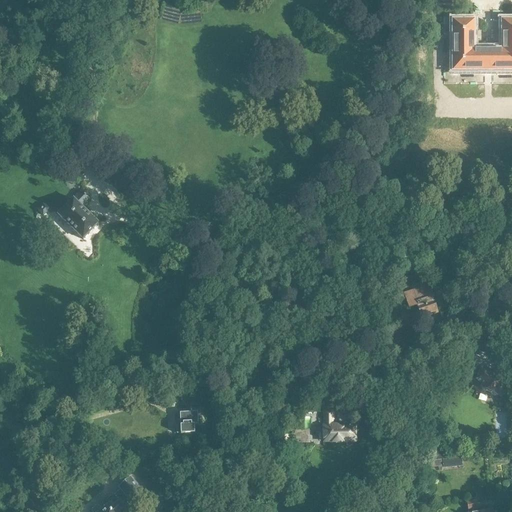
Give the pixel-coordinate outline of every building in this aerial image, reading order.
[(449,74),(511,73),(511,21),(498,21),(498,51),(472,51),(472,21),(449,22),(449,74)] [(84,182),(84,169),(65,169),(66,182),(84,182)] [(83,240),(98,224),(81,207),(89,199),(81,192),(63,210),(58,206),(44,206),(38,211),(43,216),(47,213),(55,213),(83,240)] [(358,193),(346,205),(363,222),(375,210),(358,193)] [(376,249),(388,243),(382,231),(370,237),(376,249)] [(248,274),(232,291),(238,297),(254,279),(248,274)] [(437,313),(428,285),(394,297),(396,302),(406,299),(409,307),(416,304),(421,318),(437,313)] [(480,369),(475,380),(482,383),(480,386),(482,387),(482,388),(482,390),(485,391),(486,391),(487,390),(491,392),(490,393),(491,394),(494,396),(495,395),(496,394),(501,397),(503,392),(505,393),(509,383),(508,383),(509,379),(493,371),(492,375),(480,369)] [(298,370),(288,373),(296,400),(306,397),(305,393),(302,382),(298,370)] [(305,393),(313,390),(309,379),(302,382),(305,393)] [(198,413),(180,414),(180,426),(176,426),(177,434),(181,434),(181,435),(195,434),(195,435),(203,435),(202,426),(204,426),(204,421),(198,421),(198,413)] [(347,428),(333,428),(333,413),(325,413),(325,417),(324,417),(324,425),(323,425),(323,442),(332,442),(342,442),(355,441),(355,437),(356,436),(356,433),(355,431),(355,427),(351,427),(350,427),(348,427),(347,428)] [(507,441),(497,441),(497,451),(507,451),(507,441)] [(430,460),(440,459),(439,449),(429,449),(430,460)] [(72,460),(61,462),(63,469),(73,468),(72,460)] [(97,473),(98,480),(110,477),(109,470),(97,473)] [(141,489),(130,477),(118,487),(128,499),(141,489)] [(117,511),(123,507),(113,495),(99,506),(96,506),(91,509),(91,511),(117,511)] [(492,511),(492,510),(481,511),(477,511),(477,509),(480,508),(478,500),(466,502),(468,511),(492,511)]
